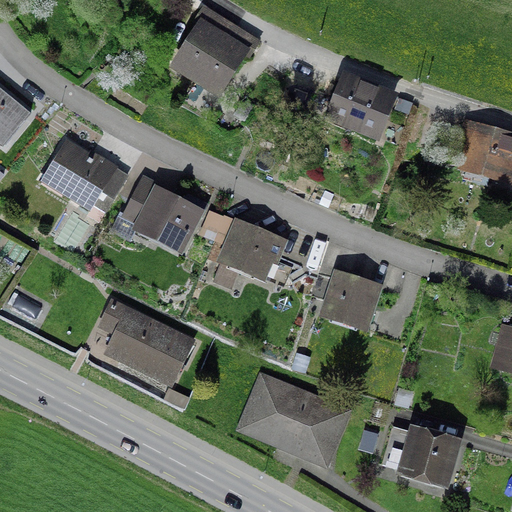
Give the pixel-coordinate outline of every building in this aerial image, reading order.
[(173,69),(195,82),(229,27),(201,10),(192,24),(198,28),(173,69)] [(257,44),(229,27),(195,82),(216,95),(241,55),(247,59),(257,44)] [(375,118),(382,120),(390,100),(343,80),(327,119),(368,136),(375,118)] [(0,93),(0,148),(0,149),(27,116),(0,93)] [(232,117),(242,123),(251,109),(241,102),(232,117)] [(508,182),(511,167),(511,135),(474,125),(473,130),(463,127),(459,141),(468,144),(461,168),(508,182)] [(88,210),(112,170),(97,161),(95,165),(64,146),(45,177),(53,181),(49,187),(88,210)] [(186,198),(181,208),(155,194),(158,189),(142,181),(128,207),(143,215),(136,229),(178,252),(196,216),(199,218),(205,207),(186,198)] [(215,234),(222,220),(208,214),(202,228),(215,234)] [(266,282),(273,264),(281,245),(235,226),(219,262),(266,282)] [(321,317),(363,330),(376,290),(357,284),(358,279),(336,271),(321,317)] [(106,354),(169,385),(188,345),(126,314),(106,354)] [(511,332),(503,330),(492,368),(511,373),(511,332)] [(241,429),(322,463),(342,415),(261,381),(241,429)] [(443,485),(454,446),(391,428),(380,467),(443,485)]
